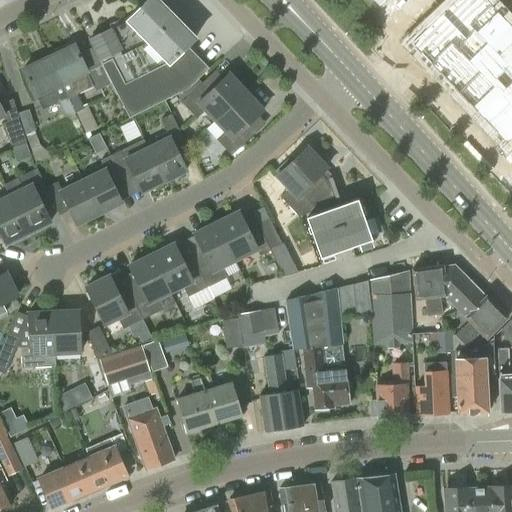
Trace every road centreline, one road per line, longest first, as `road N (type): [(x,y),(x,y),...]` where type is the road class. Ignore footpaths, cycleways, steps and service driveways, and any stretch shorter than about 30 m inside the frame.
road 1 (residential): [(109,511),(239,468),(511,441)]
road 2 (residential): [(322,101),(237,177),(56,271)]
road 3 (tertiary): [(511,250),(352,74)]
road 4 (residential): [(262,292),(425,249),(445,229)]
road 5 (residential): [(322,101),(445,229)]
road 6 (residential): [(511,159),(389,38)]
road 7 (residential): [(226,0),(322,101)]
